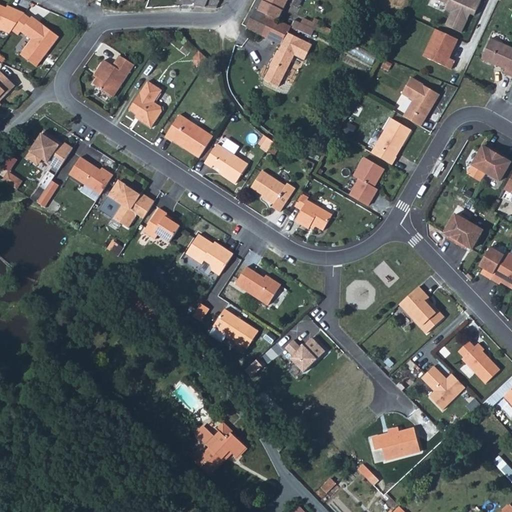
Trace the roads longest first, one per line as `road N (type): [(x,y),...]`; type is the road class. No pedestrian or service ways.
road 1 (residential): [(338,259),(293,252),(67,102),(62,89)]
road 2 (unknown): [(318,511),(276,468),(254,424),(181,358)]
road 3 (residential): [(338,259),(330,329),(403,411)]
road 4 (residential): [(511,132),(481,115),(454,123),(394,222)]
road 5 (residential): [(394,222),(511,341)]
road 6 (residential): [(104,24),(219,20),(239,0)]
